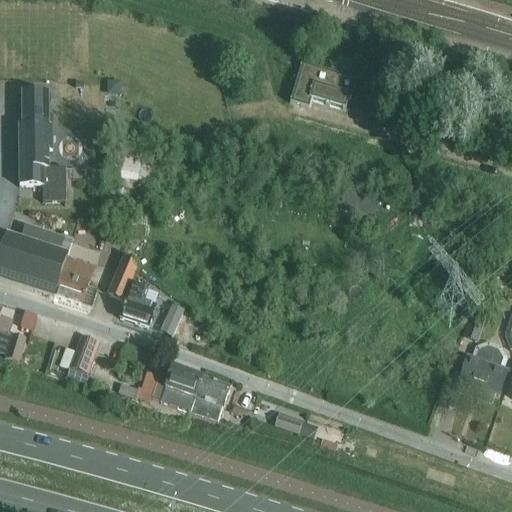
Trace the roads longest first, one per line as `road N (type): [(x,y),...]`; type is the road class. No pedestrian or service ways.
road 1 (unclassified): [(511,477),(0,297)]
road 2 (primary): [(254,511),(0,436)]
